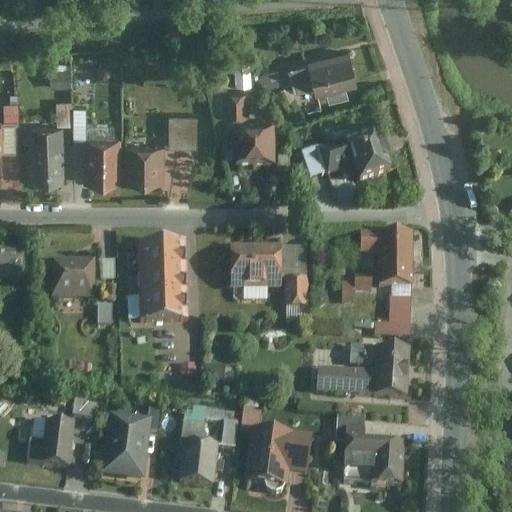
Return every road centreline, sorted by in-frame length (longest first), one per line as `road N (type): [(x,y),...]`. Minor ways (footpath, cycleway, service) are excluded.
road 1 (residential): [(454,221),(0,220)]
road 2 (tertiary): [(454,221),(452,511)]
road 3 (tertiary): [(393,0),(439,137),(454,221)]
road 4 (residential): [(0,494),(136,511)]
